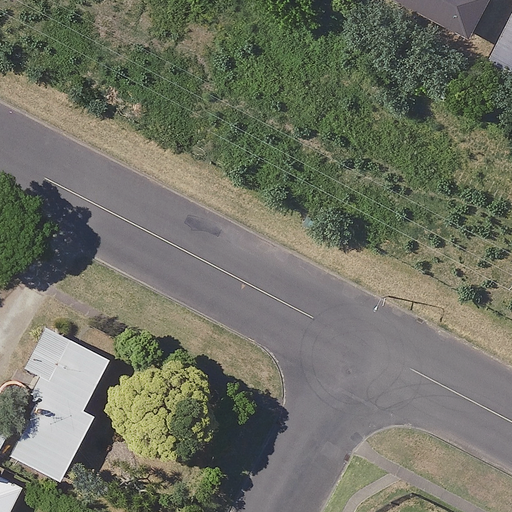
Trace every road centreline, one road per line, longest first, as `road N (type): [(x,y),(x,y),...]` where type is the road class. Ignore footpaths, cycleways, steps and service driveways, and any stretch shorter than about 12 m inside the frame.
road 1 (residential): [(365,344),(0,159)]
road 2 (residential): [(365,344),(277,511)]
road 3 (residential): [(511,421),(365,344)]
